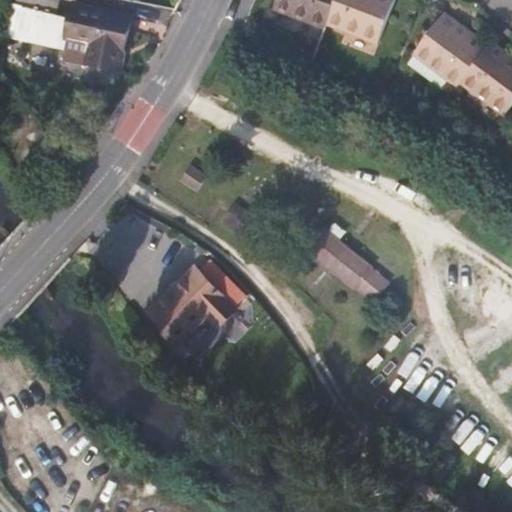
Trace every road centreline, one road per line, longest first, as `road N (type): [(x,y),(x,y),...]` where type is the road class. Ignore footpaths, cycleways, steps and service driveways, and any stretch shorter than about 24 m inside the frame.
road 1 (track): [(105,174),(252,267),(392,476),(448,511)]
road 2 (track): [(164,90),(430,227),(511,280)]
road 3 (tertiary): [(0,293),(105,174),(164,90),(211,0)]
